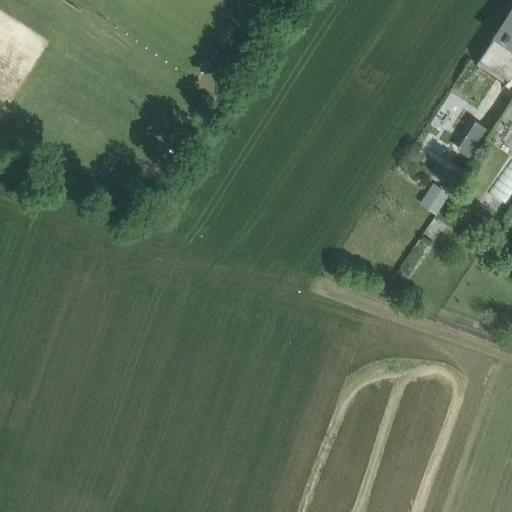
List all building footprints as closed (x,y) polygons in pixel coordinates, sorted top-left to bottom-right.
[(481,57),(511,77),(511,75),(511,9),(505,13),(507,17),(481,57)] [(490,131),(475,121),(457,149),(472,159),(490,131)] [(441,188),(428,208),(437,214),(450,194),(441,188)] [(473,249),(478,252),(483,244),(479,241),(473,249)] [(403,279),(409,269),(403,265),(396,275),(403,279)]
